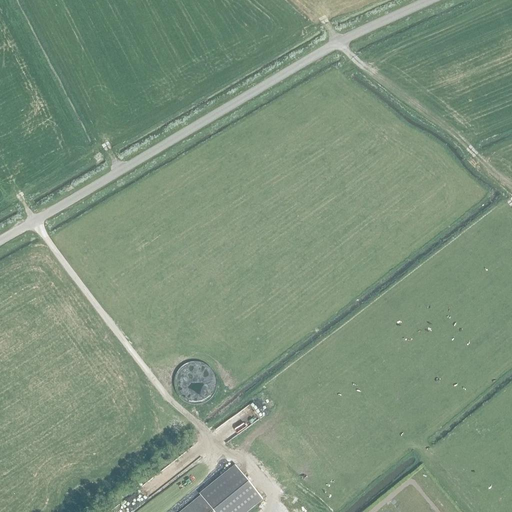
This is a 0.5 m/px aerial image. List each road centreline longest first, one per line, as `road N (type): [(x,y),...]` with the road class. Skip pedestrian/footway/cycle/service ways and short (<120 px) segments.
road 1 (unclassified): [(0,240),(334,45),(435,0)]
road 2 (unknown): [(33,221),(189,426)]
